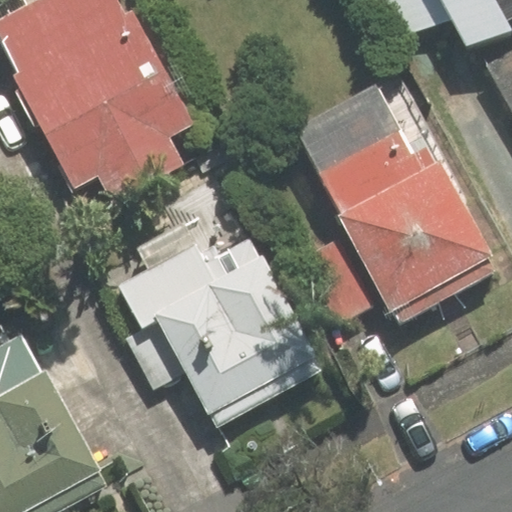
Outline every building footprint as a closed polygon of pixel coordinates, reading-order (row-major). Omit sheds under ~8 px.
[(177,167),(164,145),(195,128),(123,0),(45,0),(0,25),(0,46),(80,191),(96,183),(108,205),(177,167)] [(511,0),(384,0),(407,40),(452,23),(474,63),(511,41),(511,0)] [(511,52),(496,61),(511,90),(511,52)] [(287,136),(389,320),(490,264),(423,144),(414,149),(379,86),(287,136)] [(152,322),(214,289),(193,252),(119,293),(139,330),(152,322)] [(152,322),(207,421),(314,362),(259,263),(214,289),(152,322)] [(0,352),(0,511),(36,511),(99,477),(23,340),(0,352)]
